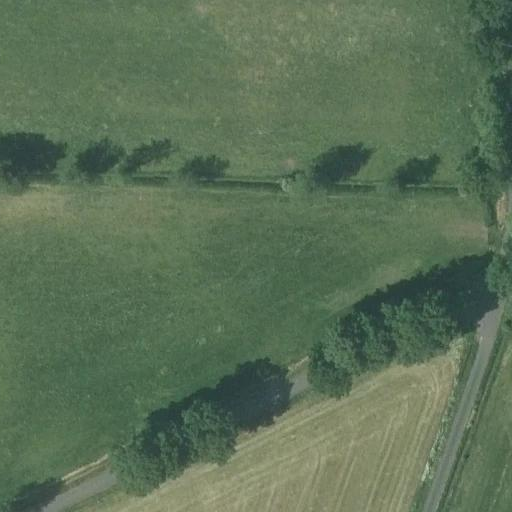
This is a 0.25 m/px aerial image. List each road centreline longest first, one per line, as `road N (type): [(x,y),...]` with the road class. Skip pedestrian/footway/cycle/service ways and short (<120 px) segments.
road 1 (unclassified): [(34,511),(461,303),(491,284),(511,236)]
road 2 (unclassified): [(511,235),(493,0)]
